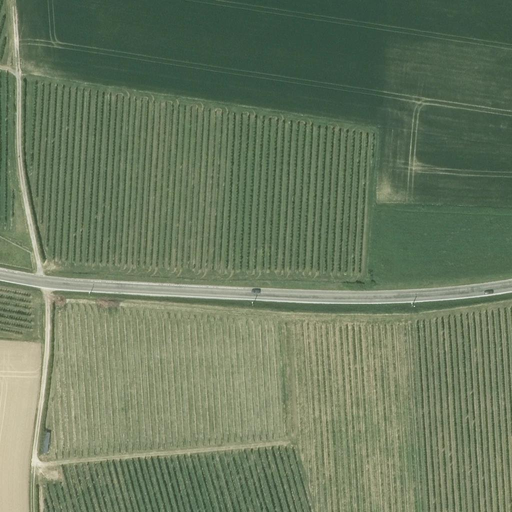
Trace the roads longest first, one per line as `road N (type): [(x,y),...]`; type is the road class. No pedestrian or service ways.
road 1 (track): [(33,511),(47,297),(16,163),(13,0)]
road 2 (tertiary): [(0,274),(110,288),(321,296),(511,286)]
